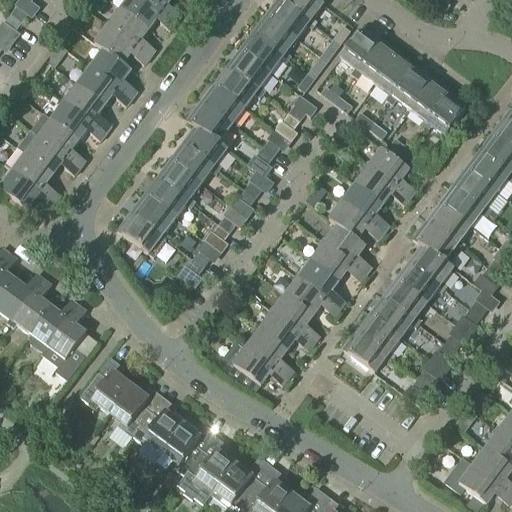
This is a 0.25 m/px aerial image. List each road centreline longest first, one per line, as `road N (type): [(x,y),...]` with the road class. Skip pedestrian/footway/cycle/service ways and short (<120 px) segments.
road 1 (residential): [(174,361),(296,196),(299,174),(341,120)]
road 2 (residential): [(242,0),(96,194),(84,235)]
road 3 (residential): [(174,361),(394,497)]
road 4 (residential): [(419,455),(511,327)]
road 5 (residential): [(84,235),(123,312),(174,361)]
road 6 (residential): [(0,101),(57,27),(57,0)]
